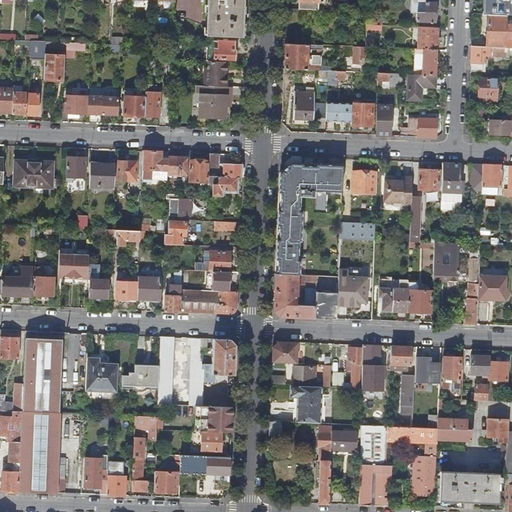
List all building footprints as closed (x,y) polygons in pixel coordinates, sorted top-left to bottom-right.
[(208,0),(207,36),(242,37),(243,0),(208,0)] [(300,0),(300,9),(320,9),(320,1),(320,0),(300,0)] [(436,2),(421,1),(421,0),(413,0),(413,11),(418,11),(417,21),(435,21),(436,2)] [(473,14),(488,14),(489,14),(489,6),(474,6),(473,14)] [(505,37),(506,15),(489,14),(488,14),(487,47),(504,48),(511,47),(511,39),(508,39),(508,38),(505,37)] [(167,25),(167,16),(157,17),(158,26),(167,25)] [(419,26),(419,49),(424,49),(437,50),(438,27),(419,26)] [(45,42),(31,41),(30,59),(45,60),(45,55),(45,49),(45,42)] [(207,41),(207,61),(215,61),(215,58),(238,59),(238,51),(236,50),(234,50),(234,42),(207,41)] [(66,42),(45,42),(45,49),(65,50),(66,42)] [(85,43),(66,42),(65,50),(85,51),(85,48),(85,43)] [(322,52),(322,45),(286,43),(285,69),(320,70),(321,70),(322,56),(308,55),(308,49),(317,50),(317,52),(322,52)] [(360,46),(354,46),(354,64),(361,64),(361,57),(366,57),(367,47),(360,46)] [(504,56),(504,48),(487,47),(472,46),(471,71),(485,71),(486,63),(483,63),(483,55),(504,56)] [(419,49),(416,49),(415,74),(424,74),(424,49),(419,49)] [(436,75),(437,50),(424,49),(424,74),(436,75)] [(45,55),(45,60),(44,80),(64,81),(65,56),(45,55)] [(224,78),(225,61),(215,61),(207,61),(206,61),(205,86),(226,86),(226,78),(224,78)] [(337,71),(328,70),(328,77),(328,78),(337,79),(337,71)] [(346,74),(346,71),(337,71),(337,79),(345,79),(346,74)] [(404,73),(379,72),(378,83),(383,83),(383,81),(390,81),(390,85),(403,86),(404,73)] [(436,86),(436,75),(424,74),(415,74),(410,74),(409,99),(422,99),(423,86),(436,86)] [(96,78),(89,77),(88,96),(96,97),(96,78)] [(497,79),(480,78),(479,97),(487,97),(487,100),(493,100),(493,97),(496,97),(497,79)] [(231,95),(232,87),(226,86),(205,86),(197,85),(196,93),(200,93),(199,118),(227,119),(227,107),(228,95),(231,95)] [(145,116),(146,92),(146,88),(124,88),(123,115),(145,116)] [(0,112),(12,113),(13,93),(13,90),(0,89),(0,112)] [(160,92),(146,92),(145,116),(159,117),(160,92)] [(314,117),(326,118),(327,103),(314,103),(314,92),(306,92),(295,92),(294,119),(305,119),(314,119),(314,117)] [(26,94),(13,93),(12,113),(25,114),(26,94)] [(38,95),(28,94),(27,115),(38,115),(38,95)] [(65,110),(63,110),(63,122),(68,123),(69,113),(73,113),(73,118),(79,118),(79,114),(86,114),(87,96),(66,96),(65,110)] [(117,115),(118,97),(96,97),(88,96),(87,114),(117,115)] [(352,108),(351,121),(351,125),(359,125),(360,128),(369,128),(369,125),(373,125),(373,104),(373,101),(354,100),(354,103),(352,103),(352,108)] [(379,105),(378,135),(392,135),(393,100),(387,100),(387,105),(379,105)] [(352,108),(352,103),(327,102),(327,103),(326,118),(326,120),(351,121),(352,108)] [(418,136),(437,137),(438,119),(419,118),(419,119),(418,136)] [(489,135),(511,136),(511,120),(489,119),(489,135)] [(404,126),(402,126),(402,136),(411,136),(411,128),(404,128),(404,126)] [(151,169),(167,170),(167,156),(168,151),(143,150),(142,178),(151,179),(151,169)] [(219,163),(220,154),(209,153),(209,161),(208,175),(237,176),(242,177),(242,164),(230,163),(219,163)] [(230,154),(220,154),(219,163),(230,163),(230,154)] [(86,157),(67,156),(66,179),(71,179),(72,176),(76,177),(85,177),(86,157)] [(167,156),(167,170),(167,176),(169,176),(170,173),(183,174),(183,179),(187,179),(188,157),(167,156)] [(14,186),(33,186),(34,161),(15,160),(14,186)] [(118,160),(117,180),(136,180),(136,161),(118,160)] [(208,179),(208,175),(209,161),(189,160),(189,181),(208,182),(208,179)] [(53,162),(34,161),(33,186),(48,187),(49,179),(52,179),(53,162)] [(89,186),(114,187),(115,164),(90,163),(89,186)] [(314,192),(341,194),(342,167),(315,165),(315,168),(303,167),(304,165),(296,164),(290,164),(279,174),(279,194),(281,194),(281,200),(300,201),(300,198),(314,198),(314,192)] [(442,164),(441,194),(441,201),(460,202),(461,202),(461,181),(460,181),(460,164),(442,164)] [(482,165),(471,165),(471,182),(482,182),(482,165)] [(505,166),(482,165),(482,182),(481,187),(497,187),(500,188),(500,171),(505,171),(505,166)] [(151,179),(167,179),(167,176),(167,170),(151,169),(151,179)] [(439,171),(419,170),(418,190),(439,191),(439,171)] [(353,193),(376,194),(377,173),(353,173),(353,193)] [(236,191),(237,176),(208,175),(208,179),(217,179),(217,182),(216,182),(216,183),(212,183),(212,204),(225,204),(226,196),(221,196),(221,190),(236,191)] [(401,206),(411,206),(411,197),(412,178),(402,177),(402,181),(395,181),(384,181),(384,202),(384,203),(401,203),(401,206)] [(482,182),(471,182),(470,191),(481,192),(481,187),(482,182)] [(481,192),(481,195),(497,195),(497,187),(481,187),(481,192)] [(420,197),(411,197),(411,206),(409,242),(419,243),(420,197)] [(191,199),(170,198),(169,215),(190,216),(191,199)] [(280,227),(279,237),(301,238),(302,212),(299,213),(300,201),(281,200),(281,212),(278,212),(277,227),(280,227)] [(460,202),(441,201),(441,203),(441,210),(460,211),(460,202)] [(71,215),(70,228),(79,228),(80,215),(71,215)] [(79,228),(87,228),(88,215),(80,215),(79,228)] [(168,234),(165,234),(164,244),(181,245),(182,235),(185,235),(186,221),(168,220),(168,234)] [(240,230),(240,222),(224,221),(224,229),(240,230)] [(339,239),(375,241),(375,225),(340,224),(339,239)] [(139,238),(140,231),(134,230),(128,230),(114,230),(114,234),(114,235),(117,235),(116,245),(124,245),(125,240),(139,241),(139,238)] [(393,231),(384,231),(383,240),(393,241),(393,231)] [(430,231),(430,243),(434,243),(439,244),(440,232),(430,231)] [(278,261),(278,275),(300,275),(300,261),(298,261),(298,242),(301,242),(301,238),(279,237),(279,240),(277,240),(276,261),(278,261)] [(458,278),(459,245),(439,244),(434,243),(434,249),(433,277),(458,278)] [(59,248),(57,284),(87,285),(89,249),(59,248)] [(209,271),(210,271),(229,272),(230,252),(210,251),(209,271)] [(476,283),(477,259),(470,259),(469,283),(476,283)] [(2,281),(0,280),(0,292),(1,292),(1,294),(31,296),(33,267),(21,267),(20,277),(2,276),(2,281)] [(35,267),(34,294),(53,295),(54,277),(47,277),(47,274),(42,274),(43,268),(35,267)] [(229,289),(229,272),(210,271),(210,273),(209,273),(209,283),(213,283),(212,288),(229,289)] [(115,298),(137,299),(138,277),(138,275),(132,275),(131,278),(129,278),(129,280),(116,280),(115,298)] [(279,317),(337,320),(337,307),(338,295),(315,295),(315,289),(305,289),(305,306),(297,306),(298,279),(303,279),(303,282),(316,282),(316,276),(300,275),(278,275),(276,275),(274,312),(279,317)] [(506,277),(478,276),(478,284),(478,300),(505,301),(506,277)] [(99,277),(99,279),(90,279),(89,297),(107,297),(108,280),(102,279),(102,277),(99,277)] [(161,278),(138,277),(137,299),(137,300),(160,301),(161,278)] [(382,311),(407,312),(408,283),(408,282),(399,282),(399,290),(379,290),(379,298),(382,298),(382,311)] [(407,312),(432,314),(432,313),(433,292),(418,291),(418,286),(416,284),(408,283),(407,312)] [(466,313),(466,325),(477,325),(478,300),(478,284),(468,284),(467,313),(466,313)] [(165,295),(164,312),(180,313),(181,289),(181,287),(171,287),(171,295),(165,295)] [(181,289),(180,313),(205,314),(205,302),(216,302),(216,303),(218,304),(219,291),(181,289)] [(231,315),(237,309),(237,291),(219,291),(218,304),(216,303),(216,302),(205,302),(205,314),(231,315)] [(370,296),(342,295),(342,307),(367,308),(367,299),(370,300),(370,296)] [(172,405),(174,337),(160,337),(159,365),(158,388),(157,404),(172,405)] [(19,338),(0,338),(0,357),(18,358),(19,338)] [(23,385),(22,411),(59,413),(62,340),(25,338),(23,385)] [(191,345),(189,405),(195,406),(202,406),(203,382),(203,369),(202,369),(202,353),(207,353),(208,339),(187,338),(187,345),(191,345)] [(212,369),(203,369),(203,382),(211,382),(211,374),(234,375),(235,345),(230,339),(213,339),(212,369)] [(297,363),(298,342),(277,341),(276,342),(272,345),(271,362),(297,363)] [(380,346),(363,346),(362,366),(362,372),(377,373),(377,366),(379,366),(380,346)] [(391,366),(410,366),(411,348),(391,347),(391,366)] [(360,349),(348,348),(347,372),(352,372),(351,386),(359,386),(360,349)] [(416,356),(415,377),(426,378),(426,367),(437,368),(437,357),(416,356)] [(442,383),(451,383),(452,358),(443,357),(442,383)] [(472,401),(487,402),(488,381),(489,363),(489,357),(471,357),(470,375),(484,376),(484,386),(475,386),(475,398),(472,398),(472,401)] [(99,358),(87,358),(85,392),(117,393),(118,364),(107,364),(99,364),(99,360),(99,358)] [(461,358),(452,358),(451,383),(460,383),(461,358)] [(128,376),(123,376),(122,387),(134,387),(135,388),(138,389),(141,390),(144,389),(146,388),(158,388),(159,365),(151,365),(149,364),(147,363),(144,364),(142,365),(134,365),(134,373),(128,373),(128,376)] [(507,363),(489,363),(488,381),(507,382),(507,363)] [(323,366),(323,387),(330,388),(331,366),(323,366)] [(294,386),(311,387),(311,383),(314,383),(315,368),(295,367),(294,386)] [(343,374),(333,374),(333,386),(343,386),(343,374)] [(407,415),(413,415),(415,377),(403,376),(402,407),(402,415),(407,415)] [(430,423),(438,423),(439,400),(440,376),(436,376),(436,379),(433,379),(433,393),(428,393),(428,405),(431,405),(430,423)] [(285,378),(271,377),(271,385),(286,386),(285,378)] [(0,410),(20,411),(22,411),(23,385),(14,384),(14,403),(0,402),(0,410)] [(315,387),(311,387),(294,386),(291,386),(291,397),(298,397),(298,423),(315,424),(319,424),(320,424),(321,387),(315,387)] [(439,400),(438,423),(437,429),(437,441),(472,442),(472,430),(466,430),(466,420),(447,420),(447,416),(444,416),(444,400),(439,400)] [(202,406),(195,406),(194,430),(196,431),(201,431),(222,432),(231,432),(232,407),(205,406),(202,406)] [(3,468),(2,490),(19,491),(22,411),(20,411),(20,412),(0,410),(0,440),(9,441),(8,461),(14,461),(13,472),(5,471),(5,469),(3,468)] [(22,411),(19,491),(64,493),(65,478),(64,478),(65,458),(58,458),(59,413),(22,411)] [(156,441),(157,429),(157,417),(135,416),(132,490),(148,491),(149,478),(146,477),(146,475),(145,475),(145,477),(142,477),(143,439),(144,439),(145,434),(142,434),(142,437),(137,437),(137,431),(144,431),(144,429),(149,430),(149,440),(156,441)] [(498,438),(499,443),(506,443),(507,432),(499,432),(500,420),(488,420),(488,438),(498,438)] [(282,422),(270,422),(269,437),(282,437),(282,422)] [(330,504),(331,450),(332,425),(321,424),(321,433),(318,433),(318,448),(320,448),(320,461),(321,461),(319,504),(330,504)] [(337,425),(332,425),(331,450),(336,450),(336,451),(356,452),(357,433),(337,432),(337,425)] [(423,505),(434,506),(437,441),(437,429),(413,428),(387,427),(362,426),(359,506),(370,506),(372,471),(370,466),(376,466),(375,495),(390,496),(392,447),(389,447),(389,441),(433,443),(432,450),(426,450),(426,455),(413,455),(412,496),(423,497),(423,505)] [(221,452),(222,432),(201,431),(201,451),(221,452)] [(148,462),(155,462),(156,454),(147,453),(147,457),(148,457),(148,462)] [(156,454),(155,462),(154,491),(177,492),(178,472),(167,472),(167,454),(156,454)] [(180,473),(230,475),(230,457),(181,455),(180,473)] [(112,461),(111,470),(125,471),(125,462),(112,461)] [(107,494),(107,474),(108,464),(101,464),(101,470),(85,470),(85,487),(100,488),(100,494),(107,494)] [(499,478),(499,475),(440,473),(440,502),(498,504),(499,482),(501,482),(501,478),(499,478)] [(107,474),(107,494),(125,495),(126,475),(107,474)] [(375,498),(375,506),(383,507),(383,499),(375,498)]
